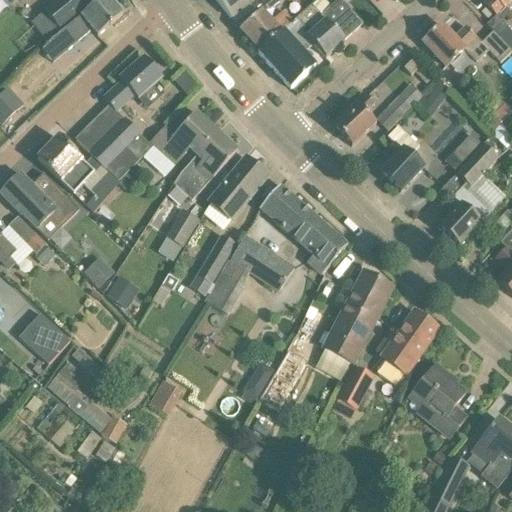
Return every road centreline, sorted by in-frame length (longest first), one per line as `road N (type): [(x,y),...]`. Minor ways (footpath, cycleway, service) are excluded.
road 1 (secondary): [(511,347),(284,139)]
road 2 (residential): [(0,166),(170,4)]
road 3 (residential): [(284,139),(434,0)]
road 4 (secondary): [(284,139),(170,4)]
